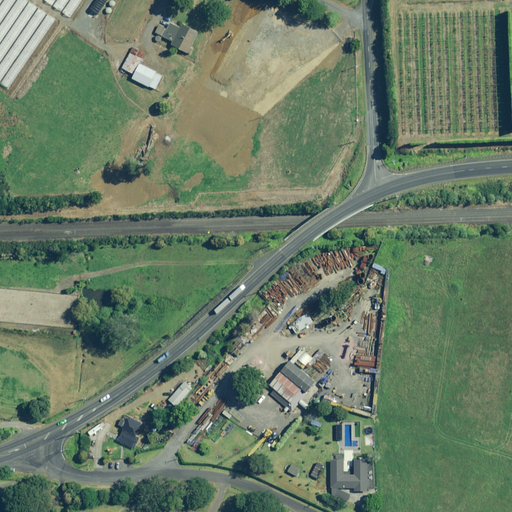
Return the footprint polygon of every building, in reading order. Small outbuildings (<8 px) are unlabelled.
[(181,27),(171,22),(168,29),(160,25),(156,33),(159,34),(156,40),(160,42),(163,37),(173,42),(172,45),(188,53),(199,32),(183,24),(181,27)] [(145,52),(134,46),(121,72),(131,77),(145,52)] [(133,80),(150,88),(150,87),(157,90),(163,76),(156,73),(157,72),(140,64),(133,80)] [(362,294),(366,367),(350,368),(351,372),(367,371),(369,411),(374,411),(367,294),(362,294)] [(313,322),(307,314),(291,325),(296,334),(313,322)] [(247,345),(239,339),(231,350),(238,356),(247,345)] [(303,389),(306,392),(315,381),(290,360),(281,371),(270,385),(274,389),(270,394),(286,408),(291,403),(303,389)] [(223,365),(219,369),(223,373),(227,369),(223,365)] [(196,391),(202,395),(217,376),(219,378),(221,375),(214,369),(196,391)] [(329,379),(326,377),(319,385),(324,388),(326,384),(327,382),(329,382),(329,379)] [(194,389),(186,382),(169,400),(177,408),(194,389)] [(331,405),(366,416),(367,412),(333,401),(334,399),(322,395),(321,398),(324,399),(323,402),(324,403),(331,405)] [(310,406),(302,400),(300,403),(308,409),(310,406)] [(308,413),(299,406),(295,410),(305,417),(308,413)] [(122,440),(124,436),(136,442),(139,437),(137,437),(143,424),(128,418),(119,438),(122,440)] [(224,418),(219,422),(217,420),(210,425),(216,433),(214,434),(220,442),(225,438),(229,442),(237,436),(224,418)] [(256,446),(247,430),(242,434),(251,450),(256,446)] [(369,466),(369,460),(355,460),(355,475),(345,475),(345,461),(332,460),(331,493),(339,494),(339,488),(355,489),(355,492),(369,492),(369,488),(374,488),(375,466),(369,466)] [(317,466),(316,469),(314,468),(310,476),(313,477),(309,486),(315,489),(323,472),(321,472),(323,468),(317,466)]
